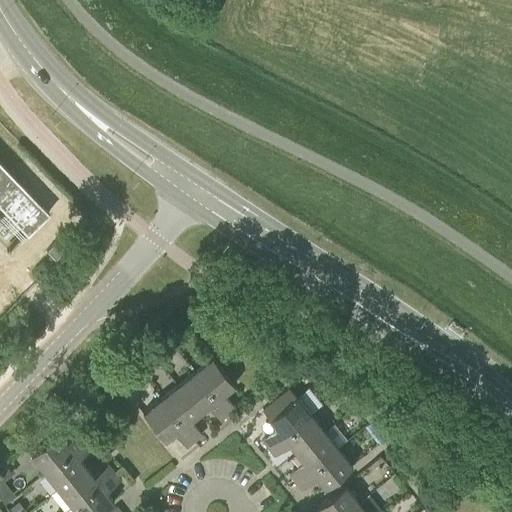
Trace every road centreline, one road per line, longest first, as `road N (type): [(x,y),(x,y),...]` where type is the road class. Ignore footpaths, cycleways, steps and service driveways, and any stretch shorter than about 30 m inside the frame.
road 1 (secondary): [(511,413),(447,358),(195,191)]
road 2 (tertiary): [(0,403),(195,191)]
road 3 (secondary): [(195,191),(71,100),(0,9)]
